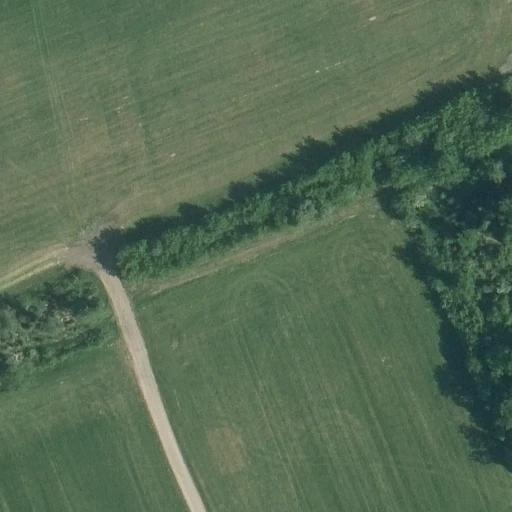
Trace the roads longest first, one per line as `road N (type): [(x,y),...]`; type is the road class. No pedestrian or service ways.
road 1 (track): [(117,300),(511,144)]
road 2 (track): [(196,511),(100,247)]
